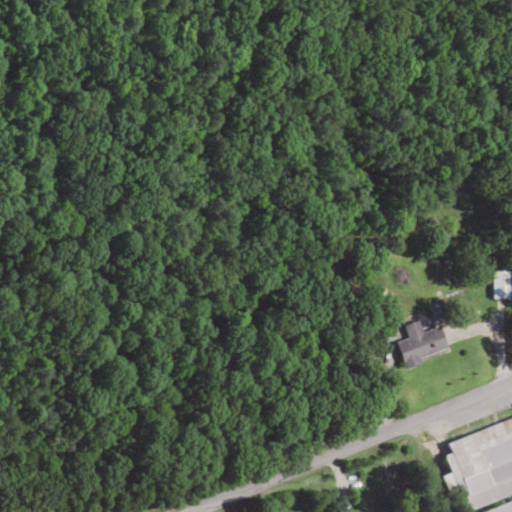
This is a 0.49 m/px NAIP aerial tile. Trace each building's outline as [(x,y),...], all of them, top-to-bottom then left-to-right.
[(491,272),(491,297),(508,297),(508,272),(491,272)] [(444,313),(439,300),(427,304),(432,317),(444,313)] [(439,325),(421,330),(418,319),(402,324),(406,337),(396,341),(403,364),(447,350),(439,325)] [(511,491),(511,415),(444,439),(450,455),(445,456),(463,509),(511,491)] [(511,511),(511,497),(473,511),(511,511)]
